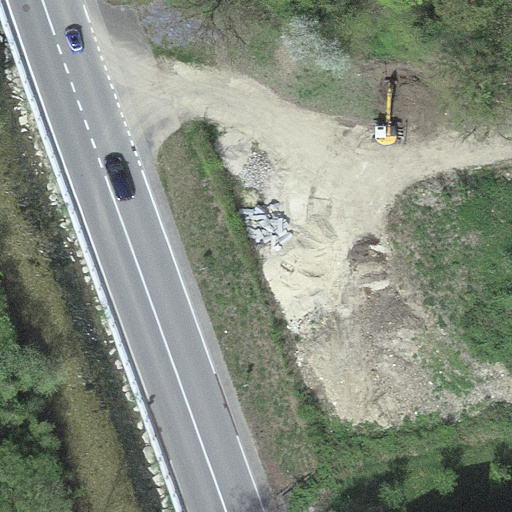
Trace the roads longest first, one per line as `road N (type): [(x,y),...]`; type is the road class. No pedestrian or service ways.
road 1 (primary): [(44,0),(226,511)]
road 2 (track): [(511,132),(412,148),(308,133),(159,81),(69,74)]
road 3 (track): [(348,139),(354,340)]
